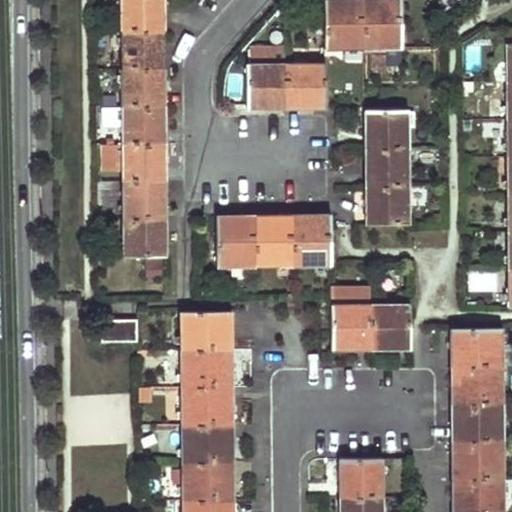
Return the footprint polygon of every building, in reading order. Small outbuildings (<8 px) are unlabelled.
[(120,0),(120,27),(163,28),(162,0),(120,0)] [(362,0),(324,0),(325,44),(362,44),(362,0)] [(401,0),(362,0),(362,44),(402,44),(401,0)] [(163,28),(120,27),(121,66),(163,65),(163,28)] [(402,68),(402,52),(374,52),(374,68),(402,68)] [(505,78),(505,58),(490,58),(490,78),(505,78)] [(284,60),(246,61),(245,96),(267,96),(267,104),(284,104),(284,96),(284,60)] [(325,60),(284,60),(284,96),(304,95),(304,104),(325,104),(325,60)] [(163,65),(121,66),(121,103),(163,102),(163,65)] [(304,95),(284,96),(284,104),(304,104),(304,95)] [(163,102),(121,103),(122,141),(163,140),(163,102)] [(408,106),(365,106),(365,146),(408,145),(408,106)] [(163,140),(122,141),(103,141),(103,167),(122,166),(122,180),(164,180),(163,140)] [(408,145),(365,146),(365,184),(408,184),(408,145)] [(164,180),(122,180),(122,217),(164,217),(164,180)] [(408,184),(365,184),(365,222),(408,222),(408,184)] [(329,212),(290,213),(290,263),(329,264),(329,212)] [(253,213),(216,214),(216,264),(254,263),(253,213)] [(290,213),(253,213),(254,263),(290,263),(290,213)] [(164,217),(122,217),(122,256),(164,255),(164,217)] [(369,303),(330,303),(330,347),(350,347),(349,340),(370,340),(369,303)] [(408,303),(369,303),(370,340),(370,347),(391,347),(390,339),(408,339),(408,303)] [(229,310),(181,310),(181,349),(230,349),(229,310)] [(101,320),(101,340),(135,340),(135,320),(101,320)] [(498,325),(450,325),(450,345),(450,362),(499,362),(498,325)] [(230,349),(181,349),(181,387),(230,386),(230,365),(230,349)] [(499,362),(450,362),(450,384),(450,402),(499,400),(499,362)] [(230,386),(181,387),(182,424),(230,425),(230,408),(230,386)] [(499,400),(450,402),(450,422),(450,439),(500,438),(499,400)] [(230,425),(182,424),(182,461),(231,460),(231,446),(230,425)] [(500,438),(450,439),(450,460),(451,475),(501,474),(500,438)] [(380,455),(339,455),(339,477),(339,494),(381,493),(380,455)] [(231,460),(182,461),(182,498),(231,498),(231,484),(231,460)] [(501,474),(451,475),(451,496),(450,511),(488,511),(501,511),(501,474)] [(380,511),(381,493),(339,494),(339,511),(380,511)] [(230,511),(231,498),(182,498),(182,511),(230,511)]
